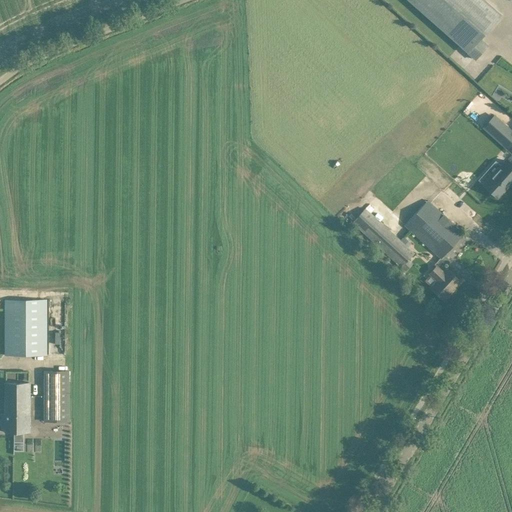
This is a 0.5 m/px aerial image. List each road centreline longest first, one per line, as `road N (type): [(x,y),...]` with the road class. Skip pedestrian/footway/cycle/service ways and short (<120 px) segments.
road 1 (tertiary): [(373,511),(511,280)]
road 2 (unclassified): [(0,80),(189,0)]
